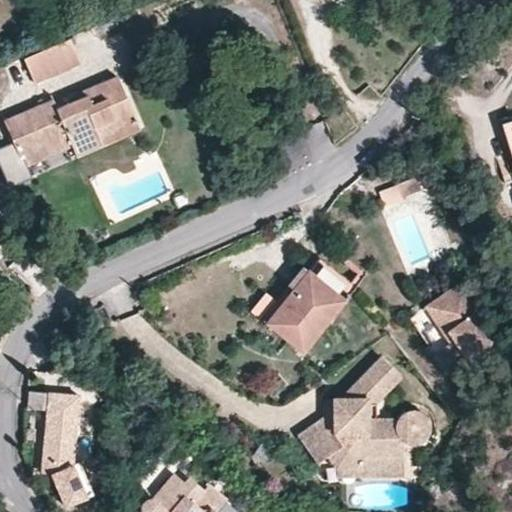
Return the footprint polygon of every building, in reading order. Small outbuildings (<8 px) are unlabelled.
[(69,39),(61,43),(71,67),(79,64),(69,39)] [(61,43),(32,54),(43,79),(71,67),(61,43)] [(43,79),(32,54),(24,58),(34,83),(43,79)] [(113,119),(131,112),(117,77),(83,90),(85,95),(69,102),(55,107),(61,122),(67,136),(72,147),(73,149),(99,138),(92,121),(110,113),(113,119)] [(66,97),(69,102),(85,95),(83,90),(66,97)] [(55,107),(52,99),(38,104),(42,113),(55,107)] [(42,113),(38,104),(3,120),(20,159),(40,150),(40,146),(67,136),(61,122),(55,107),(42,113)] [(73,149),(76,156),(139,130),(131,112),(113,119),(110,113),(92,121),(99,138),(73,149)] [(511,163),(511,129),(503,131),(511,163)] [(40,150),(20,159),(24,167),(72,147),(67,136),(40,146),(40,150)] [(413,177),(396,183),(401,198),(418,192),(413,177)] [(316,260),(306,273),(342,303),(353,290),(316,260)] [(342,303),(306,273),(264,323),(301,353),(342,303)] [(419,308),(424,315),(462,289),(453,279),(419,308)] [(462,289),(424,315),(441,334),(445,329),(451,338),(447,342),(432,355),(446,372),(490,333),(471,310),(476,305),(462,289)] [(445,329),(441,334),(447,342),(451,338),(445,329)] [(365,411),(374,402),(399,379),(380,360),(338,399),(332,401),(332,417),(324,417),(297,437),(315,464),(325,456),(336,471),(353,469),(353,459),(402,459),(402,445),(408,447),(417,447),(424,441),(429,433),(429,425),(425,416),(417,411),(407,410),(399,415),(393,422),(375,421),(366,421),(365,411)] [(69,466),(77,396),(47,392),(39,462),(49,463),(48,474),(62,506),(82,497),(69,466)] [(375,421),(374,402),(365,411),(366,421),(375,421)] [(353,469),(336,471),(335,481),(402,479),(402,459),(353,459),(353,469)] [(48,474),(49,463),(39,462),(38,473),(48,474)] [(172,475),(162,487),(167,494),(160,502),(156,500),(152,498),(148,499),(145,502),(142,505),(141,510),(141,511),(210,511),(208,510),(201,509),(192,500),(201,489),(187,477),(183,482),(172,475)] [(167,494),(162,487),(152,498),(156,500),(160,502),(167,494)]
